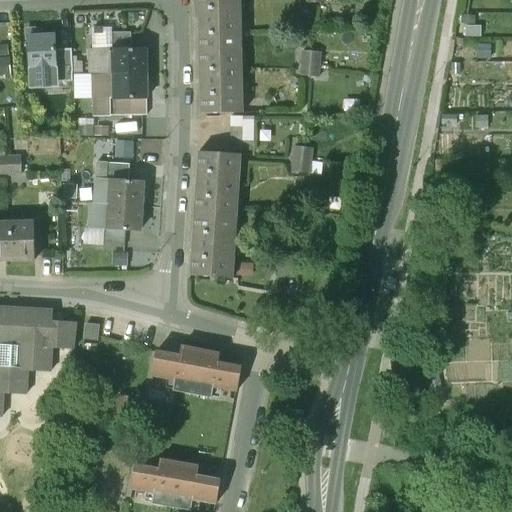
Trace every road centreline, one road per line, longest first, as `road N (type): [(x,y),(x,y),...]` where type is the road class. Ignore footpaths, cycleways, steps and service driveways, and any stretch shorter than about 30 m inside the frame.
road 1 (secondary): [(322,511),(327,449),(421,0)]
road 2 (residential): [(181,0),(184,105),(163,312)]
road 3 (residential): [(163,312),(260,355),(231,511)]
road 4 (residential): [(0,293),(85,295),(163,312)]
